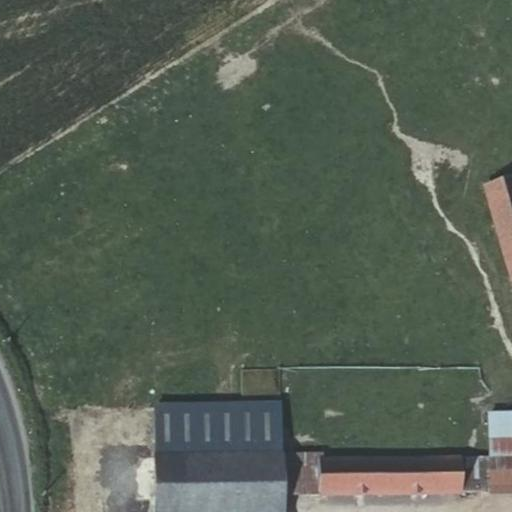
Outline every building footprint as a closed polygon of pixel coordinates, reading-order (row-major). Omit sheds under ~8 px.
[(510,282),(511,281),(511,186),(484,197),(510,282)] [(242,375),(242,394),(277,394),(277,375),(242,375)] [(162,459),(297,455),(296,406),(161,405),(162,459)] [(487,464),(490,499),(511,498),(511,418),(487,419),(487,464)] [(163,502),(299,502),(298,466),(297,455),(162,459),(163,502)] [(138,502),(163,502),(162,459),(137,459),(138,502)] [(323,465),(325,502),(490,499),(487,464),(323,465)] [(298,466),(299,502),(325,502),(323,465),(298,466)] [(299,511),(299,502),(163,502),(163,511),(299,511)]
